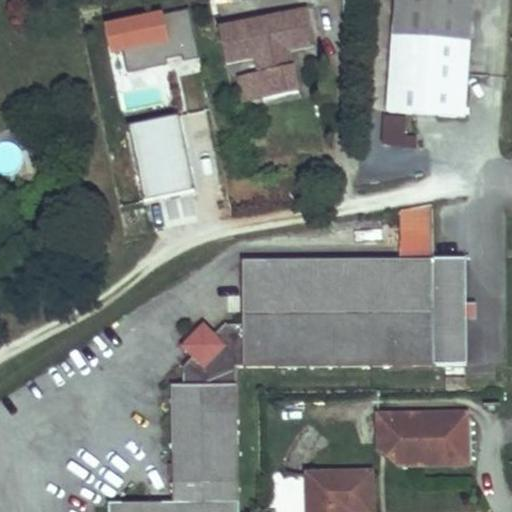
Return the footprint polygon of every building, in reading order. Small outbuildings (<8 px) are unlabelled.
[(397,0),(390,111),(464,116),(472,0),(397,0)] [(314,46),(306,9),(217,28),(225,67),(254,61),(257,76),(262,102),(297,94),(289,52),(314,46)] [(103,24),(106,60),(125,59),(126,69),(194,63),(190,16),(103,24)] [(244,105),(262,102),(257,76),(238,80),(244,105)] [(128,131),(143,205),(192,195),(177,121),(128,131)] [(177,503),(114,505),(113,511),(240,511),(238,367),(468,364),(467,258),(435,258),(435,234),(434,204),(402,211),(402,236),(402,258),(245,260),(245,325),(219,326),(212,332),(204,325),(186,344),(196,356),(186,365),(186,385),(174,386),(177,503)] [(467,377),(447,377),(447,388),(468,388),(467,377)] [(468,413),(379,415),(379,447),(400,465),(469,463),(468,413)] [(373,511),(373,472),(309,474),(310,511),(373,511)]
